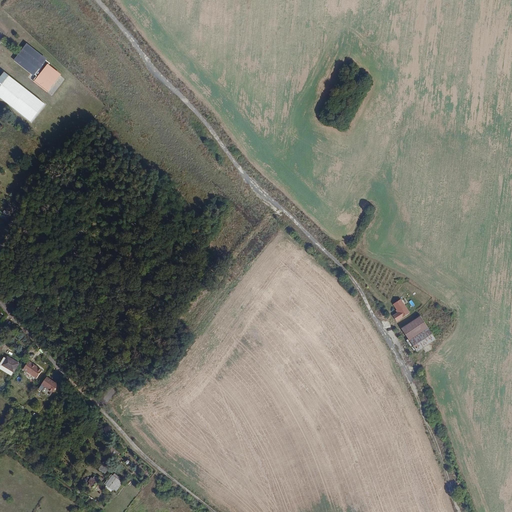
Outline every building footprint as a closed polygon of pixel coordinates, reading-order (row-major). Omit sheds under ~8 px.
[(28,45),(21,53),(24,56),(20,61),(39,76),(34,81),(48,92),(63,74),(46,61),(47,59),(28,45)] [(0,97),(33,123),(34,122),(38,116),(43,110),(47,105),(5,73),(2,77),(0,80),(0,97)] [(410,313),(402,299),(394,304),(397,310),(396,311),(398,313),(393,316),(397,322),(410,313)] [(422,316),(402,329),(418,352),(437,340),(422,316)] [(13,373),(21,361),(9,354),(2,366),(13,373)] [(43,370),(29,361),(24,369),(37,379),(43,370)] [(58,384),(47,377),(42,385),(52,393),(58,384)] [(105,472),(110,464),(105,461),(100,469),(105,472)] [(114,490),(121,481),(113,476),(106,485),(114,490)]
